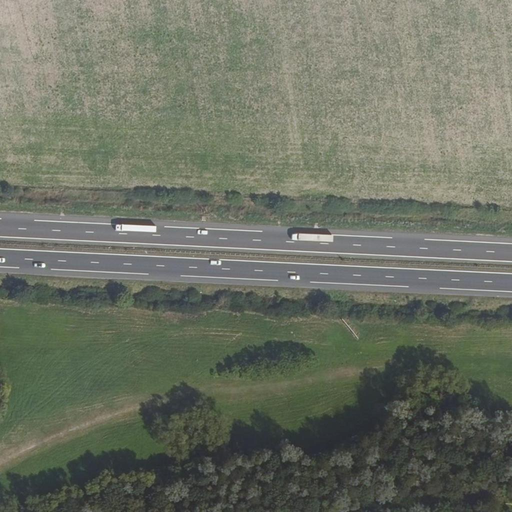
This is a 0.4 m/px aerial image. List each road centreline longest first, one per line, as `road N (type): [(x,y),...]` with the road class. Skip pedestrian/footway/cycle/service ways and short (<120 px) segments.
road 1 (trunk): [(511,252),(0,227)]
road 2 (trunk): [(0,258),(511,282)]
